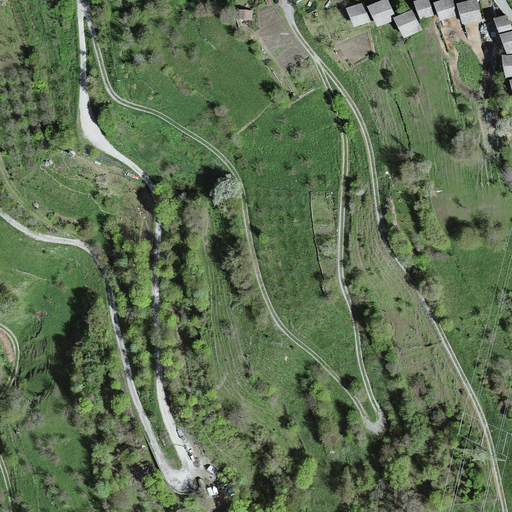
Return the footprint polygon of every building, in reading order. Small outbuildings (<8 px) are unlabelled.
[(387,0),(370,7),(377,26),(395,19),(387,0)] [(427,0),(423,0),(416,2),(421,18),(432,14),(427,0)] [(451,0),(446,0),(436,4),(441,19),(456,14),(451,0)] [(476,0),(459,5),(463,23),(480,18),(476,0)] [(362,4),(348,9),(355,26),(368,20),(362,4)] [(253,12),(236,11),(236,22),(252,23),(253,12)] [(420,29),(411,12),(396,19),(405,36),(420,29)] [(511,30),(507,18),(497,22),(502,36),(511,32),(511,30)] [(511,35),(503,39),(510,56),(511,55),(511,35)]
